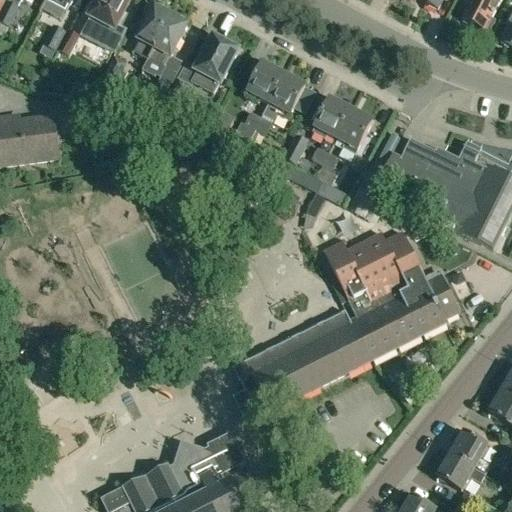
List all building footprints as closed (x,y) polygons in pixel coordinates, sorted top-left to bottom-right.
[(46,0),(44,5),(45,5),(56,10),(59,3),(69,8),(73,0),(46,0)] [(86,31),(107,43),(112,33),(114,34),(116,29),(120,31),(127,19),(123,17),(131,0),(103,0),(99,8),(97,7),(89,22),(91,23),(86,31)] [(421,0),(419,5),(438,15),(445,0),(421,0)] [(485,34),(486,33),(489,35),(495,24),(491,22),(500,6),(499,6),(502,0),(469,0),(466,5),(470,7),(462,22),(473,28),(471,31),(480,36),(482,32),(485,34)] [(0,20),(0,27),(9,32),(18,13),(7,7),(0,20)] [(147,64),(171,21),(168,19),(167,16),(160,12),(157,13),(154,12),(137,45),(139,46),(133,56),(147,64)] [(511,14),(505,28),(508,30),(501,45),(511,51),(511,14)] [(171,21),(147,64),(162,72),(167,61),(170,63),(187,29),(184,28),(184,24),(177,21),(174,22),(171,21)] [(43,50),(55,56),(64,37),(53,31),(43,50)] [(57,55),(68,61),(78,41),(67,35),(57,55)] [(191,87),(213,98),(219,88),(220,89),(238,55),(234,53),(234,51),(228,47),(225,49),(212,42),(195,75),(196,76),(191,87)] [(104,82),(115,87),(125,68),(114,62),(104,82)] [(170,62),(158,86),(168,91),(181,67),(170,62)] [(260,103),(269,108),(284,79),(262,68),(245,101),(258,107),(260,103)] [(305,91),(284,79),(269,108),(262,121),(270,126),(275,117),(288,123),(305,91)] [(168,102),(182,109),(191,91),(177,84),(168,102)] [(168,91),(158,86),(148,105),(158,111),(168,91)] [(327,139),(336,144),(351,115),(329,103),(312,136),(325,143),(327,139)] [(214,128),(220,116),(211,112),(205,124),(214,128)] [(351,115),(336,144),(344,148),(342,152),(355,159),(372,126),(351,115)] [(251,117),(245,128),(241,126),(235,138),(249,145),(255,134),(261,122),(251,117)] [(0,170),(58,163),(53,121),(19,127),(18,120),(0,122),(0,170)] [(271,128),(261,122),(255,134),(264,139),(271,128)] [(283,164),(295,170),(307,147),(295,141),(283,164)] [(377,190),(384,194),(457,230),(454,236),(493,255),(511,216),(511,181),(487,170),(486,172),(475,167),(479,158),(466,151),(460,163),(438,152),(437,155),(411,143),(402,162),(393,158),(377,190)] [(331,191),(315,183),(259,153),(253,164),(343,211),(348,201),(331,191)] [(312,165),(322,170),(332,175),(338,164),(318,153),(312,165)] [(322,170),(315,183),(331,191),(338,178),(332,175),(322,170)] [(382,300),(386,308),(373,315),(350,326),(370,366),(446,327),(445,324),(460,316),(442,280),(429,287),(401,234),(384,243),(380,236),(346,253),(342,244),(322,255),(349,305),(360,299),(364,308),(382,300)] [(370,366),(350,326),(345,315),(233,372),(244,395),(232,400),(246,428),(370,366)] [(511,378),(503,394),(511,399),(511,378)] [(511,399),(503,394),(489,417),(511,430),(511,399)] [(491,468),(480,462),(488,450),(464,436),(451,458),(485,478),(491,468)] [(208,452),(204,454),(180,446),(172,470),(167,472),(166,468),(120,492),(120,493),(100,503),(104,511),(237,511),(236,509),(255,500),(240,470),(245,467),(230,437),(207,449),(208,452)] [(511,465),(511,447),(510,446),(502,460),(511,465)] [(480,487),(485,478),(451,458),(438,481),(461,495),(469,481),(480,487)] [(458,510),(461,511),(493,511),(484,506),(466,496),(458,510)] [(433,511),(412,500),(404,511),(433,511)]
